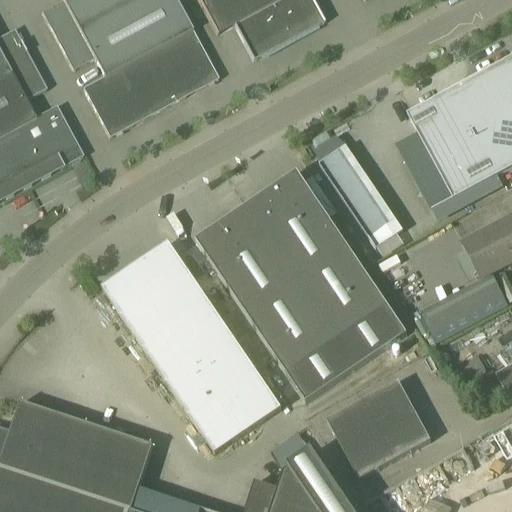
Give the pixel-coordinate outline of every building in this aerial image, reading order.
[(41,15),(72,73),(94,62),(103,80),(82,91),(109,142),(218,83),(173,0),(59,0),(61,4),(41,15)] [(289,45),(264,0),(196,0),(217,38),(235,29),(254,64),(289,45)] [(264,0),(289,45),(324,26),(310,0),(264,0)] [(0,204),(83,160),(56,110),(35,121),(26,104),(46,93),(15,34),(0,42),(0,204)] [(453,204),(511,172),(511,62),(407,118),(453,204)] [(397,236),(400,234),(344,146),(316,165),(378,261),(403,245),(397,236)] [(298,156),(302,163),(309,159),(305,152),(298,156)] [(297,176),(196,245),(306,408),(407,339),(297,176)] [(511,222),(462,249),(481,284),(511,267),(511,222)] [(215,459),(281,414),(169,248),(103,293),(215,459)] [(494,282),(508,306),(511,303),(511,287),(505,275),(494,282)] [(493,282),(420,317),(433,345),(507,311),(493,282)] [(511,368),(495,377),(509,405),(511,403),(511,368)] [(327,423),(360,483),(431,444),(398,384),(327,423)] [(283,476),(271,511),(133,511),(153,451),(21,407),(11,435),(0,431),(0,511),(348,511),(311,458),(283,476)]
